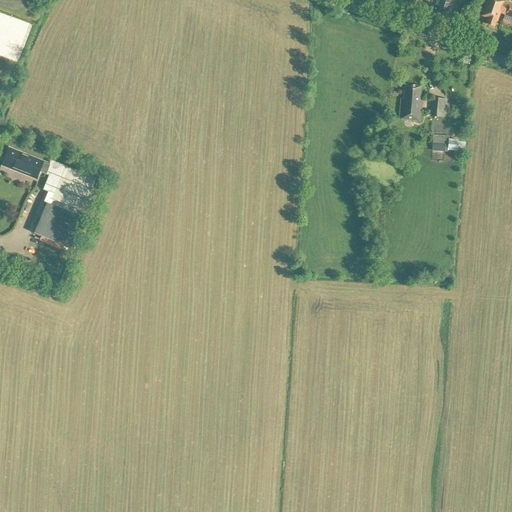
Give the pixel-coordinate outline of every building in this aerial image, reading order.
[(437,0),(435,6),(439,8),(438,10),(446,12),(450,2),(452,3),(452,0),(437,0)] [(507,8),(502,7),(504,3),(495,0),(486,0),(481,17),(487,19),(485,25),(494,28),(496,22),(497,22),(500,13),(504,15),(511,18),(511,5),(508,4),(507,8)] [(399,120),(420,122),(421,102),(419,102),(420,87),(404,86),(403,100),(401,100),(399,120)] [(432,99),(430,118),(443,119),(443,115),(449,115),(450,104),(446,104),(446,100),(432,99)] [(432,136),(432,145),(449,145),(449,141),(449,138),(449,137),(432,136)] [(49,165),(43,163),(10,150),(4,166),(37,180),(40,173),(48,176),(42,191),(48,194),(44,204),(46,205),(34,235),(74,251),(95,199),(89,196),(96,180),(50,162),(49,165)]
